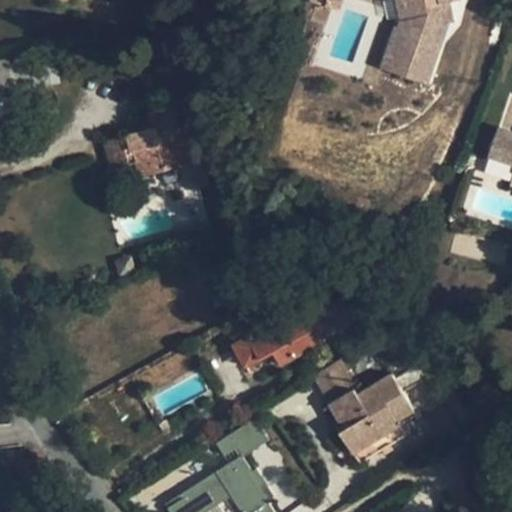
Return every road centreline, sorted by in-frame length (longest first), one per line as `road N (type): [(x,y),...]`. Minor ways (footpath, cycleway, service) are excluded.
road 1 (residential): [(116,511),(45,429),(0,330)]
road 2 (residential): [(449,511),(440,474),(407,466),(345,511)]
